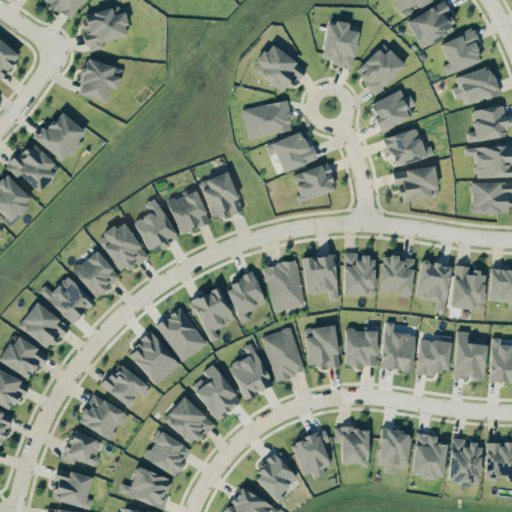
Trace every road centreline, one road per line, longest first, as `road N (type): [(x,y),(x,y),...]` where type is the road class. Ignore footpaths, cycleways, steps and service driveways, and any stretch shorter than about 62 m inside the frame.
road 1 (residential): [(511,239),(334,223),(267,234),(176,273),(121,314),(76,365),(41,422),(14,511)]
road 2 (residential): [(511,412),(376,396),(321,398),(251,430),(214,469),(191,511)]
road 3 (residential): [(330,107),(357,157),(365,223)]
